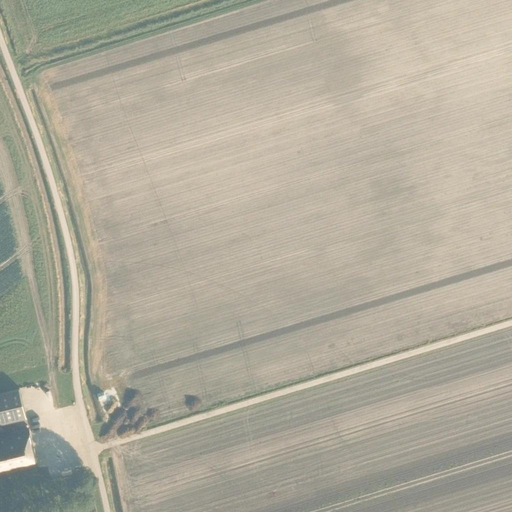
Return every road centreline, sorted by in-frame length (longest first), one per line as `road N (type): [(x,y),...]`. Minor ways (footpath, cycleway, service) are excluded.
road 1 (unclassified): [(106,511),(75,377),(67,239),(0,37)]
road 2 (track): [(91,449),(511,323)]
